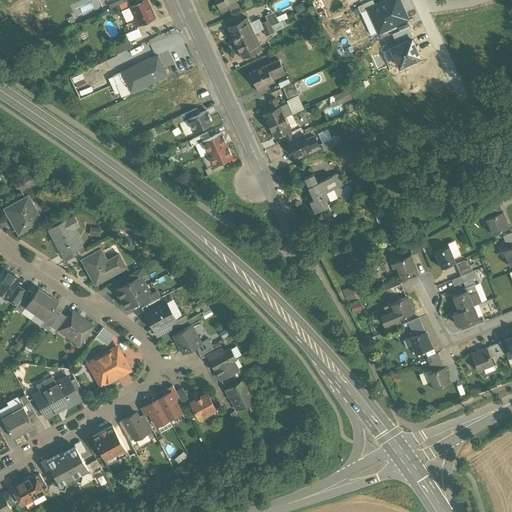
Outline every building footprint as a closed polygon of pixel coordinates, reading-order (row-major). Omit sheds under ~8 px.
[(145,0),(143,0),(129,7),(134,17),(132,18),(135,26),(153,18),(148,8),(149,7),(145,0)] [(215,0),(221,12),(229,8),(230,11),(239,7),(235,0),(215,0)] [(372,0),(371,0),(357,7),(360,13),(368,9),(367,9),(375,6),(372,0)] [(407,19),(398,0),(387,0),(375,6),(367,9),(368,9),(378,33),(396,24),(407,19)] [(246,18),(228,26),(235,42),(253,34),(246,18)] [(410,26),(407,19),(396,24),(399,31),(408,27),(410,26)] [(267,20),(260,23),(263,29),(270,26),(267,20)] [(278,22),(270,26),(272,32),(280,28),(278,22)] [(270,26),(263,29),(265,35),(272,32),(270,26)] [(399,31),(392,34),(397,45),(411,39),(414,38),(408,27),(399,31)] [(137,28),(126,34),(129,41),(141,35),(137,28)] [(253,34),(235,42),(243,58),(260,49),(253,34)] [(390,48),(399,67),(420,57),(411,39),(397,45),(390,48)] [(157,55),(121,72),(130,91),(166,74),(157,55)] [(278,59),(249,72),(257,91),(266,88),(265,85),(273,81),(269,72),(272,70),(273,73),(283,69),(278,59)] [(121,72),(113,76),(122,95),(130,91),(121,72)] [(82,73),(73,78),(75,83),(85,78),(82,73)] [(85,79),(76,83),(78,88),(87,84),(85,79)] [(288,79),(278,83),(280,88),(290,84),(288,79)] [(294,83),(283,88),(285,93),(296,89),(296,88),(294,83)] [(296,89),(285,93),(288,100),(299,95),(296,89)] [(335,104),(352,101),(350,91),(334,93),(335,104)] [(274,98),(269,100),(273,109),(278,106),(274,98)] [(286,104),(280,107),(285,118),(291,115),(286,104)] [(273,109),(263,113),(268,125),(285,118),(280,107),(279,106),(273,109)] [(197,108),(180,115),(183,121),(188,118),(199,113),(197,108)] [(199,113),(188,118),(193,131),(212,123),(206,110),(199,113)] [(180,115),(172,119),(174,124),(183,121),(180,115)] [(296,125),(291,115),(285,118),(290,128),(296,125)] [(285,118),(268,125),(274,137),(284,133),(290,130),(290,128),(285,118)] [(290,130),(284,133),(287,140),(294,138),(290,130)] [(207,132),(191,139),(194,145),(202,141),(210,137),(207,132)] [(210,137),(202,141),(208,153),(227,145),(221,132),(210,137)] [(287,140),(287,141),(291,151),(293,156),(294,157),(310,149),(310,148),(306,139),(303,133),(294,138),(287,140)] [(314,136),(306,139),(310,148),(317,144),(314,136)] [(337,136),(320,144),(324,151),(340,143),(337,136)] [(227,145),(208,153),(214,166),(221,162),(232,157),(227,145)] [(214,166),(205,170),(208,175),(224,168),(221,162),(214,166)] [(317,182),(314,174),(304,179),(314,199),(310,201),(315,212),(321,209),(324,215),(331,212),(326,200),(329,198),(326,192),(337,187),(332,176),(317,182)] [(38,181),(28,175),(16,182),(21,191),(38,181)] [(38,181),(21,191),(25,198),(27,197),(28,198),(47,187),(38,181)] [(25,198),(5,209),(19,233),(41,221),(28,198),(27,197),(25,198)] [(497,200),(487,206),(489,210),(491,209),(500,205),(497,200)] [(500,205),(491,209),(493,213),(501,210),(500,205)] [(502,213),(486,219),(492,234),(507,228),(502,213)] [(73,216),(48,230),(62,255),(63,256),(74,250),(77,255),(79,254),(76,249),(77,248),(74,243),(78,241),(71,230),(78,226),(73,216)] [(511,233),(502,237),(505,243),(508,242),(509,245),(511,244),(511,233)] [(418,252),(413,241),(407,243),(412,255),(418,252)] [(455,241),(448,244),(449,247),(451,251),(458,249),(455,241)] [(100,243),(80,254),(83,259),(100,249),(101,250),(103,249),(100,243)] [(449,247),(435,253),(441,269),(456,263),(451,251),(449,247)] [(511,248),(503,252),(509,267),(511,266),(511,248)] [(101,250),(100,249),(83,259),(93,277),(91,278),(95,285),(125,268),(121,261),(116,264),(114,260),(108,264),(101,250)] [(74,250),(63,256),(62,255),(61,255),(65,262),(77,255),(74,250)] [(410,257),(395,263),(401,279),(416,272),(410,257)] [(465,262),(457,265),(461,276),(471,271),(470,267),(468,268),(465,262)] [(143,268),(129,275),(132,281),(140,277),(141,277),(146,274),(143,267),(143,268)] [(19,280),(3,269),(0,274),(0,293),(6,298),(15,285),(19,280)] [(471,271),(461,276),(466,289),(473,286),(474,286),(471,279),(474,278),(471,271)] [(132,281),(115,290),(120,299),(145,286),(141,277),(140,277),(132,281)] [(15,285),(6,298),(17,305),(26,292),(15,285)] [(392,288),(391,289),(393,295),(395,294),(397,300),(405,296),(400,285),(392,288)] [(145,286),(120,299),(125,309),(142,299),(150,295),(150,294),(145,286)] [(473,286),(466,289),(467,292),(473,305),(480,303),(473,286)] [(34,294),(26,305),(27,305),(25,307),(35,314),(48,295),(44,292),(38,287),(34,294)] [(17,305),(15,308),(22,313),(25,307),(27,305),(26,305),(34,294),(28,289),(26,292),(17,305)] [(156,291),(150,294),(150,295),(142,299),(146,305),(159,298),(160,298),(156,291)] [(467,292),(453,297),(458,311),(473,306),(473,305),(467,292)] [(48,295),(35,314),(44,321),(46,319),(54,307),(58,301),(53,297),(52,298),(48,295)] [(407,299),(391,306),(398,321),(400,320),(413,314),(407,299)] [(166,302),(145,313),(155,332),(169,325),(176,321),(176,320),(166,302)] [(398,321),(391,306),(385,309),(387,315),(381,317),(385,326),(386,326),(398,321)] [(473,306),(458,311),(453,313),(458,325),(469,321),(477,318),(477,317),(473,306)] [(54,307),(46,319),(44,321),(41,326),(47,330),(51,325),(60,312),(54,307)] [(60,312),(51,325),(56,330),(66,316),(61,311),(60,312)] [(73,311),(61,328),(72,335),(70,338),(79,344),(93,326),(73,311)] [(477,318),(469,321),(471,326),(484,321),(482,315),(477,317),(477,318)] [(419,318),(409,323),(412,330),(415,329),(417,334),(424,331),(419,318)] [(176,321),(169,325),(172,330),(182,324),(179,319),(176,320),(176,321)] [(398,321),(386,326),(388,331),(402,325),(400,320),(398,321)] [(469,321),(458,325),(461,330),(471,326),(469,321)] [(201,343),(191,326),(173,336),(183,354),(196,347),(202,344),(201,343)] [(114,336),(104,328),(101,333),(111,340),(114,336)] [(111,340),(101,333),(97,338),(107,345),(111,340)] [(425,334),(410,340),(416,356),(432,350),(425,334)] [(209,339),(201,343),(202,344),(196,347),(199,353),(211,346),(212,345),(209,339)] [(501,344),(489,348),(493,357),(498,355),(499,357),(505,355),(501,344)] [(211,346),(199,353),(201,358),(207,355),(214,351),(213,351),(211,346)] [(115,347),(106,352),(106,356),(102,358),(100,357),(94,361),(94,363),(97,369),(95,374),(100,384),(105,384),(112,380),(117,371),(121,369),(120,368),(127,364),(119,349),(115,347)] [(220,347),(213,351),(214,351),(207,355),(210,360),(223,352),(220,347)] [(230,348),(223,352),(210,360),(209,360),(215,370),(233,360),(236,358),(230,348)] [(487,350),(471,356),(477,372),(493,366),(487,350)] [(438,353),(428,357),(431,364),(433,363),(434,368),(442,365),(438,353)] [(233,360),(215,370),(220,379),(234,371),(235,372),(238,370),(233,360)] [(444,368),(428,374),(434,390),(450,383),(444,368)] [(234,371),(220,379),(223,384),(237,376),(235,372),(234,371)] [(67,375),(48,386),(49,388),(34,396),(43,413),(45,417),(68,404),(69,406),(81,400),(79,397),(70,381),(67,375)] [(84,394),(75,378),(70,381),(79,397),(84,394)] [(244,379),(225,390),(236,410),(255,400),(244,379)] [(189,399),(182,387),(176,391),(179,398),(182,403),(189,399)] [(176,391),(175,390),(170,392),(174,401),(175,400),(179,398),(176,391)] [(174,401),(170,392),(158,399),(169,419),(181,412),(177,405),(178,405),(175,400),(174,401)] [(207,394),(189,404),(198,419),(216,409),(207,394)] [(43,413),(34,396),(28,399),(29,401),(35,413),(37,416),(43,413)] [(158,399),(146,405),(151,414),(150,415),(152,419),(153,418),(157,425),(169,419),(158,399)] [(35,413),(29,401),(22,405),(29,416),(35,413)] [(29,416),(22,405),(12,411),(23,432),(34,426),(29,416)] [(151,414),(146,405),(140,408),(144,415),(145,417),(150,415),(151,414)] [(23,432),(12,411),(1,417),(7,428),(13,438),(23,432)] [(136,412),(124,419),(135,439),(147,433),(139,418),(136,412)] [(145,417),(144,415),(139,418),(147,433),(152,430),(145,417)] [(112,426),(105,430),(104,429),(99,432),(100,433),(92,437),(106,462),(126,451),(112,426)] [(80,441),(74,445),(75,447),(80,454),(86,451),(80,441)] [(63,453),(62,452),(47,461),(46,461),(51,470),(57,481),(58,482),(59,484),(79,473),(81,474),(88,470),(86,466),(80,454),(75,447),(63,453)] [(51,470),(46,461),(47,461),(46,460),(40,463),(46,473),(51,470)] [(97,460),(86,466),(88,470),(91,475),(102,469),(97,460)] [(45,484),(39,474),(34,476),(40,486),(45,484)] [(33,475),(23,481),(32,498),(43,492),(33,475)] [(32,498),(23,481),(12,487),(13,489),(18,499),(21,504),(32,498)] [(57,481),(47,487),(52,497),(63,491),(61,489),(57,487),(58,482),(57,481)] [(18,499),(13,489),(8,491),(8,492),(13,502),(18,499)] [(8,492),(3,495),(8,505),(14,502),(13,502),(8,492)] [(1,493),(0,493),(0,511),(7,511),(11,510),(8,505),(3,495),(1,493)]
